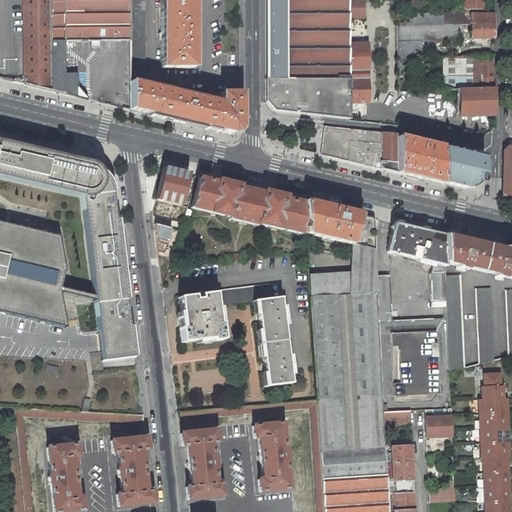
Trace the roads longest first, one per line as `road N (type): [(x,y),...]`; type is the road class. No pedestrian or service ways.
road 1 (residential): [(170,511),(129,135)]
road 2 (primary): [(490,220),(255,165)]
road 3 (residential): [(254,117),(492,141)]
road 4 (residential): [(492,141),(497,0)]
road 5 (primary): [(129,135),(0,104)]
road 6 (primary): [(255,165),(129,135)]
